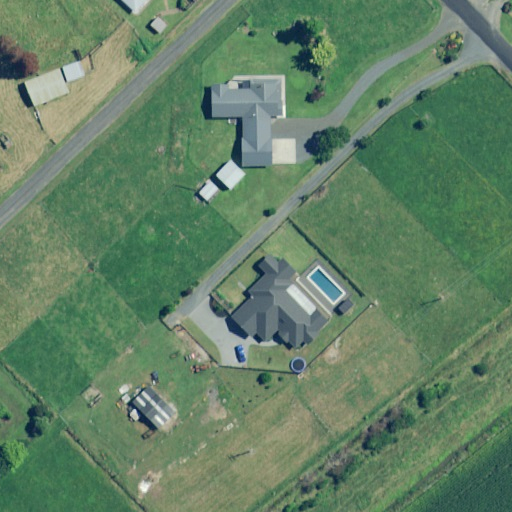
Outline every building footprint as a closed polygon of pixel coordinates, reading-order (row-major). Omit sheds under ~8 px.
[(121,0),(136,13),(147,0),(121,0)] [(199,0),(186,0),(181,6),(187,12),(199,0)] [(167,26),(158,18),(150,26),(160,34),(167,26)] [(85,76),(81,62),(64,68),(68,82),(85,76)] [(69,92),(59,69),(25,84),(35,107),(69,92)] [(283,117),(284,86),(250,84),(250,90),(229,90),(229,88),(210,87),(209,117),(242,118),(241,166),(269,167),(271,116),(283,117)] [(246,175),(231,160),(216,176),(231,190),(246,175)] [(219,189),(210,182),(199,194),(207,202),(219,189)] [(297,231),(286,221),(280,228),(291,238),(297,231)] [(277,332),(288,343),(289,341),(297,348),(303,341),(306,344),(329,320),(293,285),(299,278),(283,262),(280,266),(269,255),(257,266),(265,274),(248,293),(252,297),(231,318),(252,338),(256,333),(266,343),(277,332)] [(224,294),(216,287),(209,295),(216,302),(224,294)]
